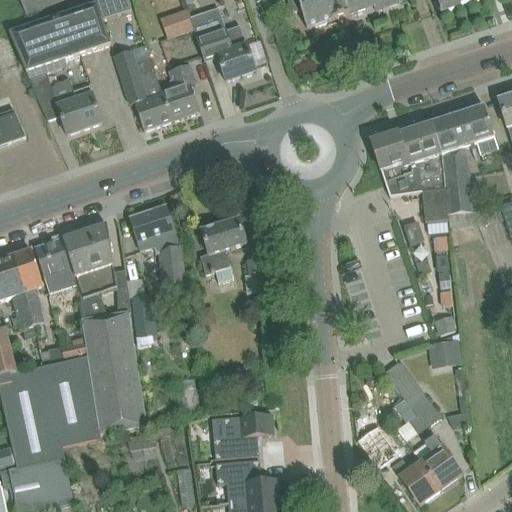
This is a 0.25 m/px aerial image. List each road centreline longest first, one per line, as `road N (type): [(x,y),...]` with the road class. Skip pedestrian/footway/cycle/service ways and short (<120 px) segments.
road 1 (tertiary): [(338,511),(315,191)]
road 2 (tertiary): [(0,221),(223,145),(263,146)]
road 3 (tertiary): [(511,51),(333,122)]
